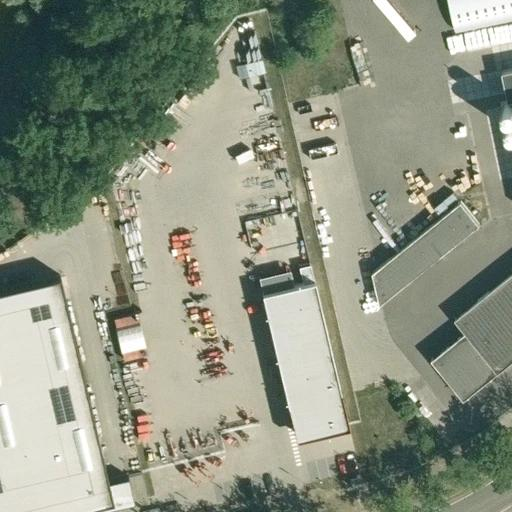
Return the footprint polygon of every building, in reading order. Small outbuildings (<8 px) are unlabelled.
[(511,0),(449,0),(456,32),(511,20),(511,0)] [(511,272),(455,318),(466,331),(498,371),(511,360),(511,68),(503,70),(510,100),(511,99),(511,272)] [(461,200),(438,219),(457,242),(480,223),(461,200)] [(312,271),(301,274),(303,283),(262,292),(290,415),(293,415),(298,435),(331,427),(348,423),(343,404),(344,404),(341,392),(341,391),(340,391),(314,280),(312,271)] [(0,511),(61,511),(62,511),(61,511),(69,511),(70,511),(69,510),(80,508),(80,509),(88,508),(87,506),(113,500),(108,481),(60,275),(0,289),(0,511)]
